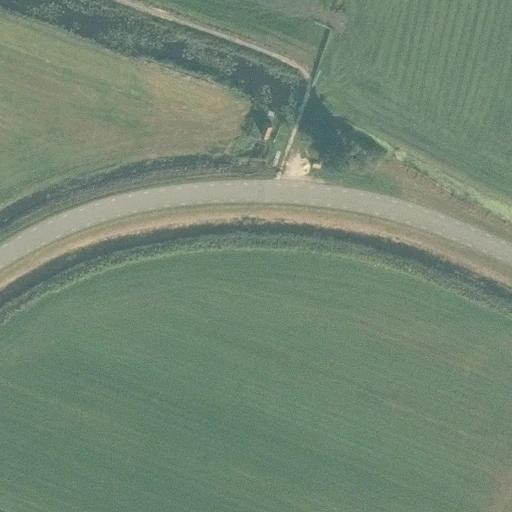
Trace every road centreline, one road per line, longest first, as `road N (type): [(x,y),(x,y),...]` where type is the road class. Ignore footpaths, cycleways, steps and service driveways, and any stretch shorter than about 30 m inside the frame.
road 1 (tertiary): [(273,191),(212,193),(99,214),(0,259)]
road 2 (tertiary): [(273,191),(432,221),(511,255)]
